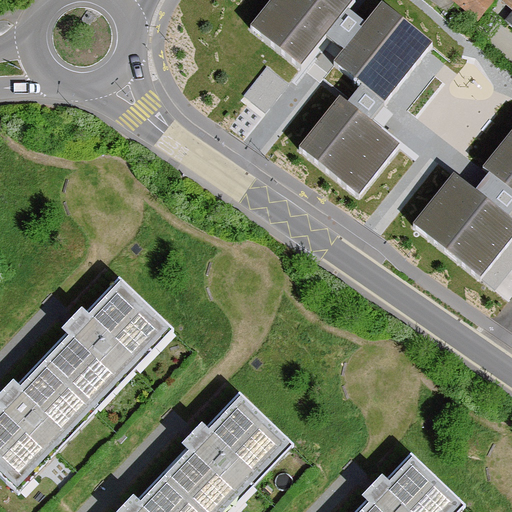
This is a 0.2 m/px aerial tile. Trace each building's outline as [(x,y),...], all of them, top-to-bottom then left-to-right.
[(346,7),(352,0),(270,0),(252,24),(302,63),(325,34),(346,7)] [(492,0),(452,0),(453,0),(478,21),(494,2),(492,0)] [(511,0),(499,0),(511,10),(511,0)] [(433,41),(382,1),(365,21),(344,49),(334,61),(363,83),(386,101),(427,49),(433,41)] [(355,14),(346,7),(325,34),(344,49),(365,21),(355,14)] [(371,120),(386,101),(363,83),(348,102),(371,120)] [(338,99),(300,147),(359,194),(360,193),(397,147),(400,143),(371,120),(348,102),(340,96),(338,99)] [(511,131),(484,166),(490,171),(511,187),(511,131)] [(509,215),(511,211),(511,187),(490,171),(476,189),(509,215)] [(476,189),(455,172),(453,175),(414,223),(481,276),(511,237),(511,218),(509,215),(476,189)] [(0,405),(0,475),(15,491),(55,448),(94,409),(132,370),(169,330),(118,282),(75,327),(4,401),(0,405)] [(128,510),(126,511),(231,511),(253,490),(294,449),(239,395),(197,440),(128,510)] [(459,511),(465,507),(411,455),(375,492),(356,511),(459,511)]
